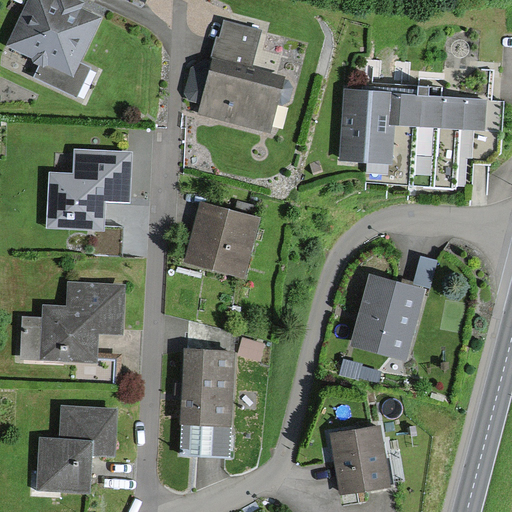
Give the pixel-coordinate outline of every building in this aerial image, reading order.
[(87,21),(37,0),(24,0),(2,52),(63,77),(87,21)] [(246,37),(214,29),(196,109),(257,124),(268,79),(238,72),(246,37)] [(494,80),(344,70),(339,144),(373,146),(371,170),(457,176),(461,117),(492,119),(494,80)] [(119,149),(69,149),(70,173),(43,174),(43,231),(93,231),(93,202),(119,202),(119,149)] [(238,219),(192,209),(180,264),(227,274),(238,219)] [(36,316),(16,315),(16,357),(87,358),(87,332),(113,332),(114,283),(60,282),(59,301),(36,301),(36,316)] [(398,355),(410,294),(372,286),(359,347),(398,355)] [(220,359),(177,358),(175,453),(218,454),(220,359)] [(102,405),(52,404),(50,439),(32,438),(31,486),(79,488),(80,453),(101,454),(102,405)] [(381,487),(371,431),(327,438),(337,494),(381,487)]
